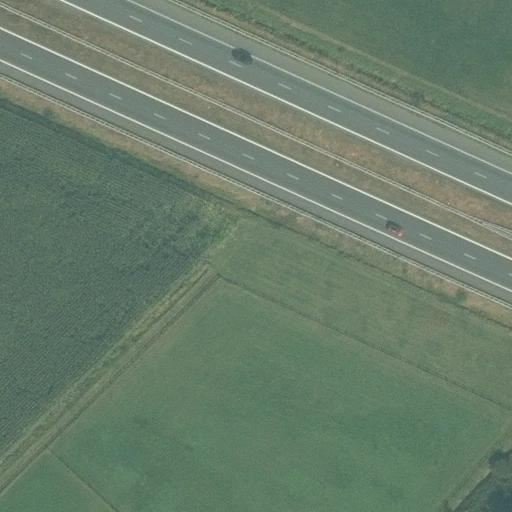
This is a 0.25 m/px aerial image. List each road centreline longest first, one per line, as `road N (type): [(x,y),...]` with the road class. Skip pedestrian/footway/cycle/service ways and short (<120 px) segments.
road 1 (motorway): [(0,34),(511,262)]
road 2 (motorway): [(511,175),(121,0)]
